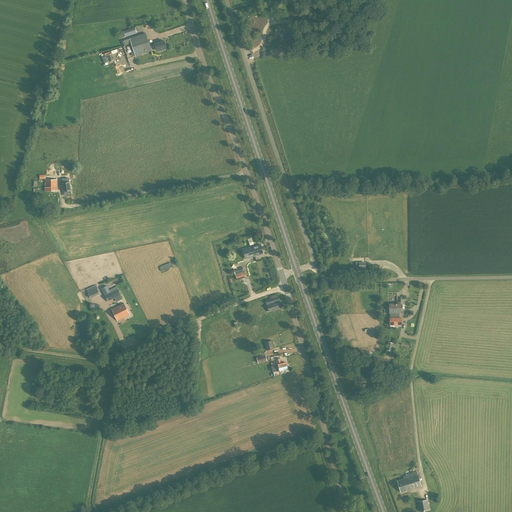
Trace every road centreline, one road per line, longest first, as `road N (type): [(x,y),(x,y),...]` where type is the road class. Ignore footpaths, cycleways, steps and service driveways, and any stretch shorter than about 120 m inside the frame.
road 1 (track): [(0,346),(100,360),(285,286)]
road 2 (unclassified): [(281,275),(184,0)]
road 3 (primary): [(296,270),(207,0)]
road 4 (unclassified): [(315,264),(225,0)]
road 5 (primary): [(383,511),(296,270)]
road 6 (unclassified): [(346,511),(281,275)]
road 7 (unclassified): [(511,277),(329,280),(315,264)]
road 8 (track): [(82,511),(112,357)]
